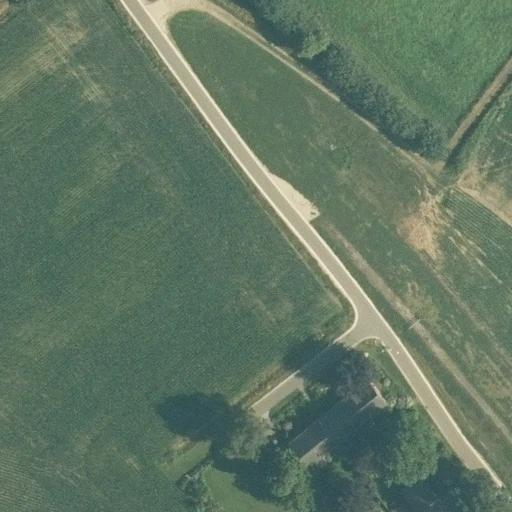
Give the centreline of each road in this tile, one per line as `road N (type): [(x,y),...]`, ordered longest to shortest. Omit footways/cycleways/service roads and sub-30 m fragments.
road 1 (unclassified): [(369,327),(131,0)]
road 2 (track): [(266,187),(304,195),(511,447)]
road 3 (unclassified): [(511,506),(369,327)]
road 4 (unclassified): [(369,327),(233,431)]
